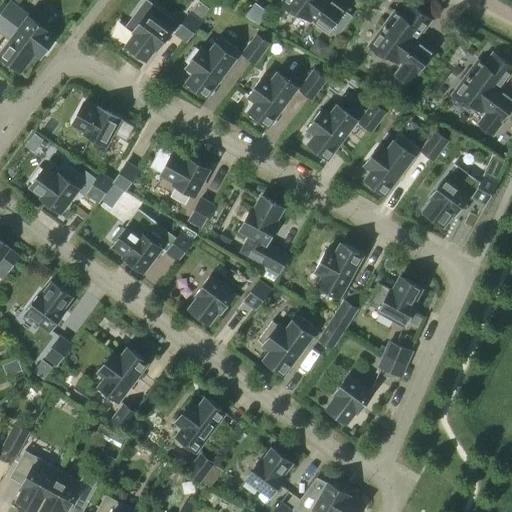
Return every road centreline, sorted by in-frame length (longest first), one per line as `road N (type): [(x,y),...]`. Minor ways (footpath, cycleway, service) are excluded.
road 1 (residential): [(379,475),(472,273),(70,55),(19,111)]
road 2 (residential): [(379,475),(0,204)]
